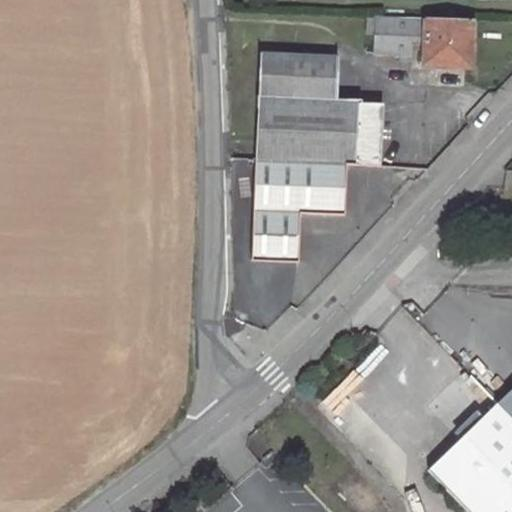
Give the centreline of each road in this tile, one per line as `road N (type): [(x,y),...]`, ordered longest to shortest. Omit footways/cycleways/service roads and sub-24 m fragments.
road 1 (unclassified): [(200,436),(511,101)]
road 2 (unclassified): [(200,436),(203,0)]
road 3 (unclassified): [(95,511),(200,436)]
